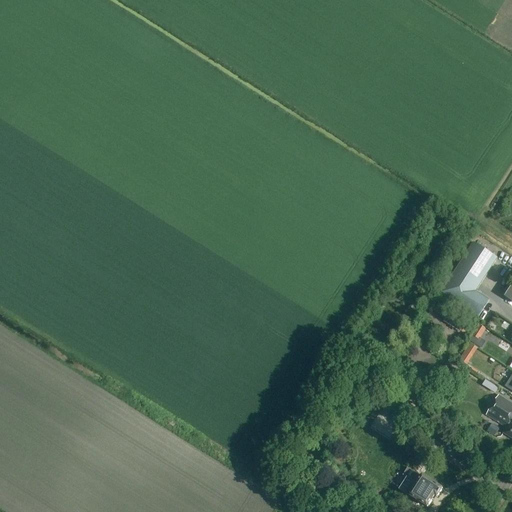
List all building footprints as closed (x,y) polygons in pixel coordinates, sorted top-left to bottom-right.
[(488,303),(489,301),(476,292),(498,258),(475,243),(441,293),(478,317),(488,303)] [(511,284),(509,283),(502,294),(511,300),(511,284)] [(443,322),(460,333),(467,323),(450,312),(443,322)] [(479,325),(472,336),(478,339),(485,329),(479,325)] [(465,352),(459,361),(466,366),(472,357),(465,352)] [(511,439),(511,404),(498,395),(486,415),(507,428),(503,433),(511,439)] [(429,416),(435,404),(427,399),(420,411),(429,416)] [(446,415),(450,409),(444,405),(440,412),(446,415)] [(358,430),(364,423),(358,418),(352,425),(358,430)] [(422,477),(408,468),(403,476),(407,478),(399,490),(428,509),(435,497),(438,499),(444,489),(422,475),(422,477)] [(386,492),(399,479),(389,469),(376,482),(386,492)]
